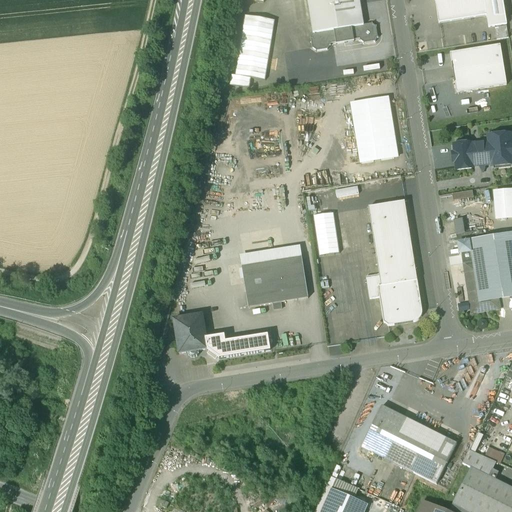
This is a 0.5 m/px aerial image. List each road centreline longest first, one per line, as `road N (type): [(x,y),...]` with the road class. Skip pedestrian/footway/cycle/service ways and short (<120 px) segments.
road 1 (unclassified): [(130,511),(167,405),(178,394),(452,346)]
road 2 (unclassified): [(397,0),(452,346)]
road 3 (trunk): [(188,0),(127,264)]
road 4 (track): [(150,0),(89,244)]
road 5 (trunk): [(97,370),(53,511)]
road 6 (trunk): [(127,264),(72,313),(0,304)]
road 7 (trunk): [(0,311),(80,337),(97,370)]
